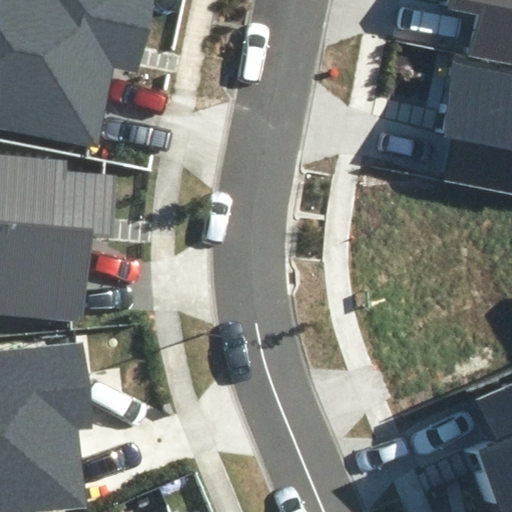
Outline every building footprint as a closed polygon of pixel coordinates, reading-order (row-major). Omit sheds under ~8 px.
[(139,74),(153,0),(0,0),(0,127),(99,147),(115,69),(139,74)] [(470,57),(511,65),(511,0),(439,0),(438,9),(478,17),(470,57)] [(511,74),(451,62),(437,133),(451,136),(441,178),(511,192),(511,74)] [(0,314),(82,322),(93,236),(109,238),(116,175),(66,171),(67,160),(0,154),(0,314)] [(93,429),(84,339),(0,347),(0,511),(41,511),(87,507),(79,430),(93,429)] [(511,511),(511,382),(470,400),(486,437),(460,448),(487,511),(511,511)]
